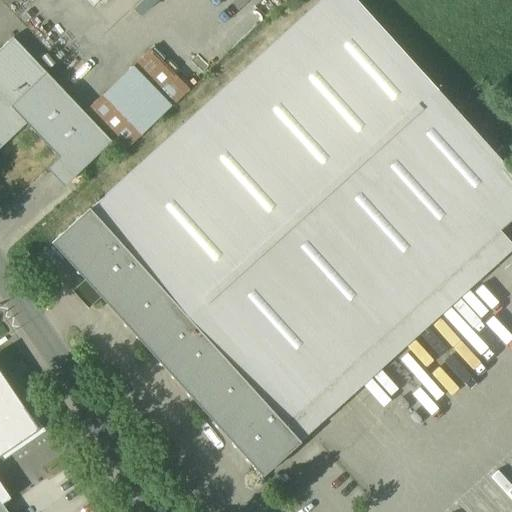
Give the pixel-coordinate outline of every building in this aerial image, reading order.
[(321,0),(89,210),(284,425),(499,231),(511,219),(511,174),(353,0),(321,0)] [(142,0),(132,10),(140,18),(159,0),(142,0)] [(112,143),(46,74),(13,39),(0,50),(0,149),(26,125),(76,177),(112,143)] [(189,91),(150,50),(133,67),(172,108),(189,91)] [(170,107),(133,68),(104,95),(142,134),(170,107)] [(142,135),(103,95),(86,112),(125,152),(142,135)] [(101,299),(262,478),(300,444),(300,443),(284,425),(89,210),(51,244),(84,281),(101,299)] [(284,425),(300,443),(511,251),(511,246),(499,231),(284,425)] [(101,299),(84,281),(71,292),(88,310),(101,299)] [(0,458),(2,461),(46,432),(28,404),(23,407),(0,372),(0,458)] [(10,499),(0,483),(0,502),(2,505),(10,499)]
